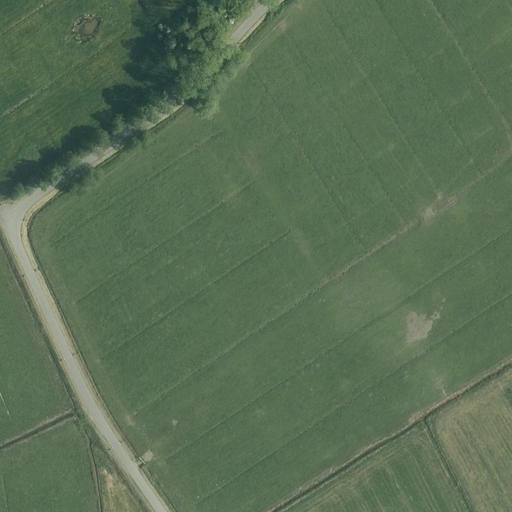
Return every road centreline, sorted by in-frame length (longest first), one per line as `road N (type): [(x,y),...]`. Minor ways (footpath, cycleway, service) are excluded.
road 1 (unclassified): [(5,222),(169,109),(278,0)]
road 2 (unclassified): [(5,222),(96,414),(157,511)]
